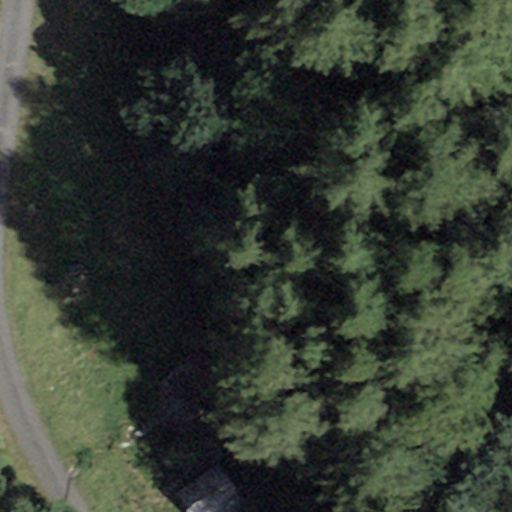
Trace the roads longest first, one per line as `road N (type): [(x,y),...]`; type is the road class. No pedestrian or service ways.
road 1 (unclassified): [(0,351),(69,511)]
road 2 (unclassified): [(14,0),(0,126)]
